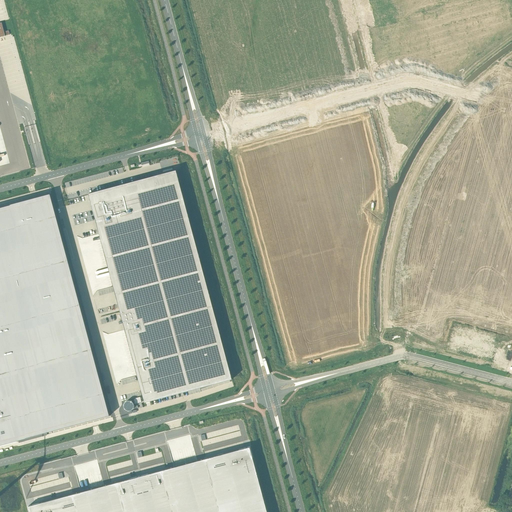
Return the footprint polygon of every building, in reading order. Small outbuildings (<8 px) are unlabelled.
[(94,0),(93,0),(88,6),(92,10),(98,4),(94,0)] [(98,4),(92,10),(96,14),(103,8),(98,4)] [(103,8),(96,14),(100,19),(107,13),(103,8)] [(107,13),(100,19),(104,23),(111,17),(107,13)] [(111,17),(104,23),(109,27),(115,21),(111,17)] [(72,21),(63,24),(66,33),(68,35),(74,29),(73,28),(72,21)] [(115,21),(109,27),(113,32),(114,37),(123,35),(121,27),(115,21)] [(74,29),(68,35),(72,39),(78,33),(74,29)] [(78,33),(72,39),(76,43),(82,37),(78,33)] [(45,67),(34,70),(43,103),(53,100),(57,114),(72,111),(68,96),(69,95),(67,90),(66,90),(51,35),(37,38),(45,67)] [(82,37),(76,43),(80,47),(86,41),(82,37)] [(86,41),(80,47),(84,52),(90,46),(86,41)] [(124,41),(116,43),(118,49),(126,47),(124,41)] [(90,46),(84,52),(88,56),(94,50),(90,46)] [(94,50),(88,56),(92,60),(99,54),(94,50)] [(127,53),(119,55),(121,61),(129,58),(127,53)] [(99,54),(92,60),(97,65),(103,59),(99,54)] [(129,58),(121,61),(122,66),(131,64),(129,58)] [(83,63),(74,65),(76,71),(84,69),(83,63)] [(108,65),(102,71),(107,75),(113,69),(108,65)] [(84,69),(76,71),(77,77),(86,74),(84,69)] [(113,69),(107,75),(111,79),(117,73),(113,69)] [(117,73),(111,79),(115,84),(121,78),(117,73)] [(121,78),(115,84),(119,88),(125,82),(121,78)] [(125,82),(119,88),(123,92),(129,86),(125,82)] [(89,86),(80,88),(82,94),(90,92),(89,86)] [(129,86),(123,92),(127,97),(133,91),(129,86)] [(133,91),(127,97),(131,101),(133,107),(141,105),(139,97),(133,91)] [(93,103),(85,105),(87,115),(89,116),(95,110),(93,103)] [(95,110),(89,116),(93,120),(99,115),(95,110)] [(99,115),(93,120),(98,125),(104,119),(99,115)] [(104,119),(98,125),(102,129),(108,123),(104,119)] [(146,122),(138,124),(139,130),(148,128),(146,122)] [(108,123),(102,129),(106,133),(112,127),(108,123)] [(112,127),(106,133),(110,138),(116,132),(112,127)] [(89,193),(88,194),(89,194),(108,266),(116,299),(120,312),(208,289),(176,171),(176,170),(175,171),(175,172),(170,173),(169,172),(168,172),(167,173),(167,174),(159,176),(150,178),(130,184),(90,195),(89,193)] [(50,194),(0,207),(0,330),(81,309),(50,194)] [(208,289),(120,312),(125,330),(145,403),(146,403),(146,402),(145,402),(145,401),(149,400),(152,399),(159,397),(162,397),(223,380),(231,378),(231,379),(231,380),(232,379),(208,289)] [(81,309),(0,330),(0,444),(3,444),(52,431),(110,416),(81,309)] [(130,411),(131,410),(133,409),(134,408),(134,406),(134,404),(133,403),(131,401),(130,401),(128,401),(127,401),(125,402),(124,403),(124,405),(124,406),(124,408),(125,409),(126,410),(128,411),(130,411)] [(267,511),(250,446),(185,464),(28,506),(29,511),(267,511)]
